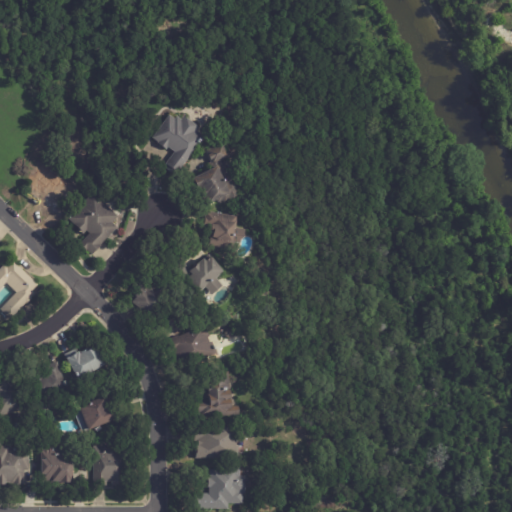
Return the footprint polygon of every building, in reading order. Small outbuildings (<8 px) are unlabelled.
[(189,122),(195,126),(192,130),(200,136),(173,172),(171,171),(168,174),(160,168),(162,165),(161,164),(170,151),(163,146),(161,149),(153,142),(153,141),(148,138),(165,114),(170,118),(172,115),(177,119),(179,115),(189,122)] [(214,160),(215,163),(222,160),(226,169),(224,170),(236,196),(225,201),(224,199),(217,202),(216,199),(211,201),(209,197),(198,202),(186,176),(204,168),(201,162),(204,161),(199,149),(216,141),(222,155),(214,160)] [(72,189),(47,216),(37,207),(42,201),(39,198),(38,200),(28,190),(31,186),(27,182),(43,164),(59,179),(61,178),(72,189)] [(100,240),(86,255),(75,244),(85,233),(82,230),(78,234),(68,224),(69,223),(63,218),(88,192),(91,195),(93,195),(98,200),(98,203),(113,217),(108,222),(115,229),(104,240),(102,238),(100,240)] [(242,228),(241,236),(236,242),(231,241),(231,246),(228,246),(228,248),(227,248),(226,250),(222,250),(223,247),(205,245),(206,234),(208,234),(208,232),(205,232),(206,225),(200,224),(202,211),(234,215),(232,227),(242,228)] [(177,257),(184,266),(191,260),(192,262),(198,257),(201,260),(206,255),(220,272),(191,296),(165,263),(176,255),(177,257)] [(18,263),(40,284),(33,291),(37,294),(13,319),(1,308),(17,292),(8,283),(0,291),(0,270),(6,264),(9,266),(15,260),(18,263)] [(136,313),(124,301),(128,297),(126,295),(133,288),(132,287),(138,281),(136,280),(148,269),(170,292),(143,320),(136,313)] [(202,325),(206,337),(205,338),(207,343),(209,341),(214,353),(176,369),(169,353),(167,354),(162,341),(175,335),(175,336),(202,325)] [(233,333),(231,338),(227,339),(224,337),(222,333),(224,329),(227,328),(230,328),(233,330),(233,333)] [(99,370),(83,380),(69,355),(80,348),(83,353),(91,348),(92,349),(99,345),(110,364),(99,370)] [(64,378),(69,390),(52,396),(56,407),(51,408),(52,411),(37,415),(31,396),(34,396),(30,382),(48,376),(45,366),(59,362),(64,378)] [(225,377),(228,407),(235,406),(236,415),(194,418),(194,415),(191,416),(190,399),(201,399),(200,384),(203,383),(203,373),(225,372),(225,377)] [(24,411),(2,417),(0,409),(0,386),(1,386),(0,382),(11,379),(12,383),(19,381),(27,410),(24,411)] [(111,397),(114,406),(118,404),(123,418),(83,432),(75,409),(111,396),(111,397)] [(235,440),(234,441),(232,441),(231,459),(191,457),(191,445),(192,445),(192,441),(189,442),(189,426),(235,427),(236,431),(236,438),(235,440)] [(28,464),(28,471),(23,471),(23,485),(0,485),(0,442),(9,442),(9,449),(28,449),(28,464)] [(71,467),(71,487),(58,487),(58,483),(40,483),(40,452),(49,452),(49,445),(72,445),(71,467)] [(124,447),(123,486),(93,485),(94,446),(124,447)] [(239,471),(239,463),(247,463),(247,471),(239,471)] [(243,481),(243,493),(240,493),(240,504),(226,504),(226,510),(191,509),(191,494),(206,495),(206,488),(204,488),(204,479),(206,479),(207,470),(214,470),(214,466),(236,467),(236,471),(238,471),(238,476),(243,476),(243,481)]
